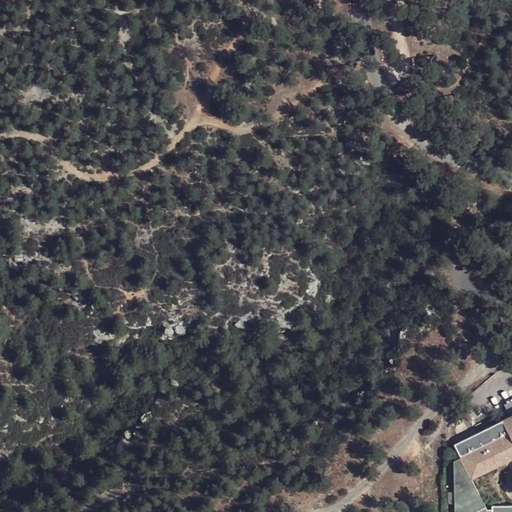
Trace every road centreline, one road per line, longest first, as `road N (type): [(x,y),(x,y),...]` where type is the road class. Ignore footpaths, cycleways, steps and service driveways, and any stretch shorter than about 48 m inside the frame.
road 1 (unclassified): [(511,177),(464,164),(397,117),(376,75),(361,0)]
road 2 (unclassified): [(325,511),(413,426),(511,347)]
road 3 (unclassified): [(511,299),(459,285),(454,274),(466,259),(511,241)]
